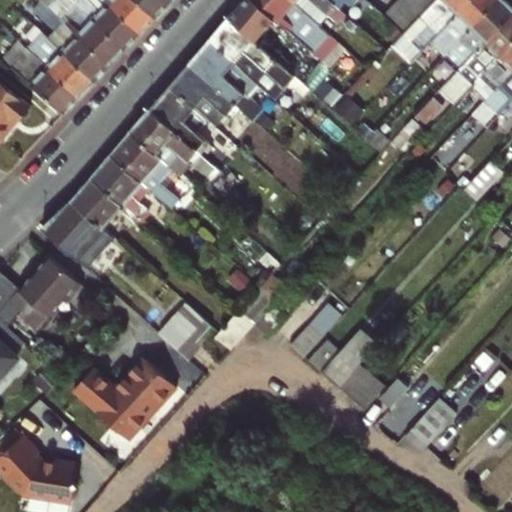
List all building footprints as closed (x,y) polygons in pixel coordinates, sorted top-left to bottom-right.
[(59,20),(62,17),(64,14),(48,0),(37,0),(38,1),(59,20)] [(76,0),(74,4),(125,51),(138,37),(98,0),(76,0)] [(156,19),(136,0),(98,0),(138,37),(156,19)] [(136,0),(156,19),(170,4),(166,0),(136,0)] [(252,0),(242,0),(228,17),(257,43),(276,21),(252,0)] [(292,2),(289,0),(252,0),(276,21),(314,54),(321,46),(309,36),(311,34),(285,11),(292,2)] [(289,0),(292,2),(294,0),(307,0),(326,16),(328,14),(337,22),(344,14),(335,5),(328,0),(289,0)] [(307,0),(294,0),(292,2),(318,26),(326,16),(307,0)] [(398,0),(384,15),(393,23),(402,31),(405,33),(426,11),(435,0),(398,0)] [(444,0),(447,3),(433,18),(429,23),(431,25),(413,44),(420,52),(425,46),(429,42),(468,0),(444,0)] [(444,0),(435,0),(426,11),(433,18),(447,3),(444,0)] [(453,33),(459,40),(496,0),(468,0),(429,42),(440,51),(448,42),(446,41),(453,33)] [(444,55),(458,68),(460,65),(511,12),(511,10),(501,0),(496,0),(459,40),(444,55)] [(109,68),(59,20),(38,1),(32,8),(56,31),(48,40),(94,84),(109,68)] [(109,68),(125,51),(74,4),(71,1),(67,5),(74,12),(67,20),(62,17),(59,20),(109,68)] [(318,26),(292,2),(285,11),(311,34),(318,26)] [(472,85),(511,41),(511,12),(460,65),(458,68),(457,70),(472,85)] [(257,43),(228,17),(208,40),(247,75),(249,76),(274,99),(286,87),(294,76),(257,43)] [(402,31),(393,23),(380,37),(389,45),(402,31)] [(80,99),(94,84),(48,40),(32,56),(80,99)] [(237,87),(247,75),(208,40),(189,62),(239,107),(247,115),(250,117),(260,107),(237,87)] [(511,41),(472,85),(487,98),(511,71),(511,41)] [(420,52),(418,53),(430,64),(437,57),(425,46),(420,52)] [(80,99),(32,56),(30,54),(22,64),(9,53),(2,61),(3,61),(65,114),(80,99)] [(443,57),(422,79),(431,88),(438,80),(439,82),(453,67),(443,57)] [(229,118),(239,107),(189,62),(170,85),(194,106),(206,117),(215,106),(229,118)] [(511,71),(487,98),(485,101),(499,114),(500,113),(511,100),(511,71)] [(451,75),(416,114),(425,122),(449,97),(451,99),(463,86),(451,75)] [(0,135),(13,120),(17,123),(30,107),(0,81),(0,135)] [(185,117),(194,106),(170,85),(150,108),(196,149),(207,136),(185,117)] [(511,100),(500,113),(510,123),(511,119),(511,100)] [(485,101),(473,113),(487,127),(499,114),(485,101)] [(239,107),(229,118),(238,126),(247,115),(239,107)] [(212,163),(196,149),(150,108),(131,131),(168,164),(180,175),(191,163),(203,173),(212,163)] [(0,143),(0,144),(17,123),(13,120),(0,135),(0,143)] [(111,154),(148,186),(168,164),(131,131),(111,154)] [(196,149),(212,163),(215,166),(226,154),(207,136),(196,149)] [(137,199),(148,186),(111,154),(91,177),(146,225),(155,215),(137,199)] [(274,178),(250,157),(243,164),(267,186),(274,178)] [(464,186),(477,199),(502,171),(490,159),(464,186)] [(142,231),(146,225),(91,177),(91,178),(70,199),(103,228),(118,210),(142,231)] [(154,192),(172,208),(181,197),(163,182),(154,192)] [(112,237),(103,228),(70,199),(42,227),(86,267),(112,237)] [(119,242),(112,237),(86,267),(93,273),(119,242)] [(19,313),(36,329),(63,299),(66,303),(83,285),(47,253),(31,271),(33,273),(20,287),(9,298),(22,310),(19,313)] [(0,317),(8,325),(19,313),(22,310),(9,298),(20,287),(0,268),(0,317)] [(276,299),(262,286),(242,308),(217,335),(232,348),(254,323),(276,299)] [(276,299),(254,323),(265,334),(291,305),(280,295),(276,299)] [(210,323),(186,302),(160,333),(184,354),(196,340),(210,323)] [(0,317),(0,335),(18,352),(27,342),(8,325),(0,317)] [(292,345),(306,357),(325,336),(312,324),(292,345)] [(341,351),(323,371),(328,375),(346,355),(357,366),(359,363),(378,343),(362,328),(341,351)] [(0,375),(20,354),(18,352),(0,335),(0,375)] [(310,360),(322,372),(323,371),(341,351),(328,340),(310,360)] [(339,386),(357,366),(346,355),(328,375),(339,386)] [(95,368),(75,391),(131,440),(178,387),(144,357),(117,388),(95,368)] [(339,386),(364,409),(385,386),(359,363),(357,366),(339,386)] [(397,377),(379,397),(390,407),(409,387),(397,377)] [(404,441),(415,451),(435,429),(424,419),(404,441)] [(26,435),(0,458),(0,466),(24,492),(32,494),(32,495),(53,499),(54,497),(75,500),(81,462),(57,459),(57,461),(45,459),(40,454),(43,452),(26,435)]
